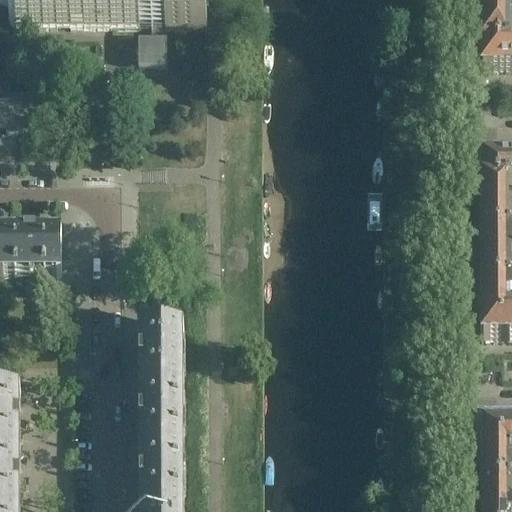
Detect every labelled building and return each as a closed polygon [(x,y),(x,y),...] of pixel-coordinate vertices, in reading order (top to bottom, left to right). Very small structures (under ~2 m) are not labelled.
[(70,33),(69,0),(15,0),(16,0),(10,0),(9,0),(0,0),(0,7),(0,8),(1,8),(2,9),(3,9),(4,9),(15,9),(15,21),(9,21),(9,28),(15,28),(15,32),(16,32),(16,33),(63,33),(70,33)] [(206,32),(205,0),(164,0),(165,3),(152,3),(151,0),(144,0),(144,4),(139,4),(138,0),(69,0),(70,33),(151,32),(151,44),(151,61),(138,61),(138,77),(166,77),(166,33),(206,32)] [(511,0),(482,0),(482,3),(480,5),(480,11),(482,13),(482,26),(511,25),(511,0)] [(511,25),(482,26),(482,39),(480,41),(480,47),(482,50),(482,51),(511,51),(511,25)] [(511,74),(511,51),(482,51),(482,74),(511,74)] [(0,99),(0,130),(6,131),(6,137),(35,137),(35,98),(6,98),(6,99),(0,99)] [(511,164),(483,164),(483,187),(511,187),(511,164)] [(511,212),(511,187),(483,187),(483,213),(511,212)] [(511,238),(511,212),(483,213),(483,238),(511,238)] [(511,263),(511,238),(483,238),(483,264),(511,263)] [(0,285),(61,285),(62,240),(0,240),(0,285)] [(511,289),(511,263),(483,264),(483,289),(511,289)] [(511,289),(483,289),(483,317),(511,316),(511,289)] [(511,344),(511,316),(483,317),(483,344),(511,344)] [(184,393),(183,332),(139,332),(139,394),(184,393)] [(184,454),(184,393),(139,394),(139,454),(184,454)] [(0,458),(20,458),(20,397),(0,397),(0,458)] [(511,462),(511,434),(483,434),(484,462),(511,462)] [(183,511),(184,454),(139,454),(139,511),(183,511)] [(0,511),(20,511),(20,458),(0,458),(0,511)] [(511,462),(484,462),(484,490),(511,489),(511,462)] [(511,511),(511,489),(484,490),(483,511),(511,511)]
